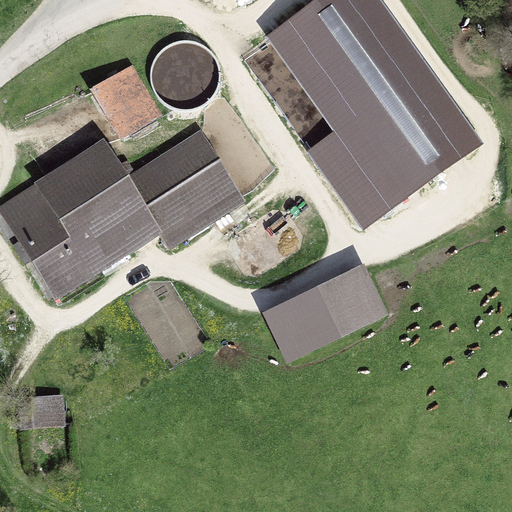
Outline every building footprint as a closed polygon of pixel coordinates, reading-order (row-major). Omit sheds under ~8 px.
[(381,0),(315,0),(265,36),(334,131),(306,151),(363,231),(485,144),(381,0)] [(126,73),(90,95),(119,140),(154,118),(126,73)] [(34,183),(0,205),(0,212),(55,298),(160,232),(170,247),(243,200),(200,132),(128,177),(103,138),(33,182),(34,183)] [(360,271),(260,319),(290,367),(386,321),(360,271)] [(62,429),(60,399),(29,403),(30,432),(62,429)]
